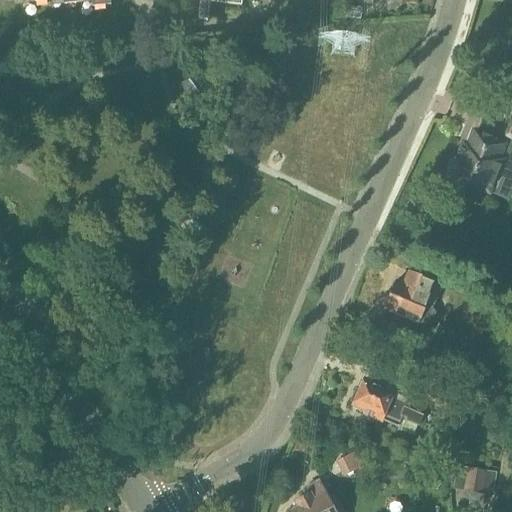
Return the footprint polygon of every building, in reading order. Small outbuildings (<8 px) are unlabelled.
[(184,0),(200,2),(199,18),(208,19),(210,3),(242,6),(242,4),(236,4),(236,0),(184,0)] [(194,63),(170,77),(197,103),(216,81),(194,63)] [(505,138),(502,145),(474,133),(468,147),(464,145),(457,162),(453,163),(450,170),(452,173),(450,178),(465,184),(459,197),(482,206),(488,193),(491,194),(497,180),(511,185),(511,118),(504,137),(505,138)] [(384,311),(388,313),(417,324),(418,322),(425,326),(430,325),(434,313),(432,309),(440,289),(432,285),(431,284),(408,274),(402,285),(396,282),(390,297),(386,299),(383,305),(385,308),(384,311)] [(418,424),(425,408),(393,393),(394,390),(382,385),(381,388),(364,381),(359,391),(356,391),(351,401),(354,403),(354,405),(366,410),(365,414),(381,421),(381,420),(398,427),(402,418),(418,424)] [(429,390),(424,401),(457,416),(462,405),(429,390)] [(507,419),(490,412),(482,435),(499,441),(507,419)] [(511,453),(503,452),(497,490),(511,492),(511,453)] [(348,457),(338,462),(345,476),(355,471),(348,457)] [(491,499),(494,476),(454,470),(451,493),(491,499)] [(334,511),(319,482),(307,488),(310,495),(295,503),(298,508),(290,511),(334,511)] [(17,511),(14,502),(1,507),(3,511),(17,511)]
